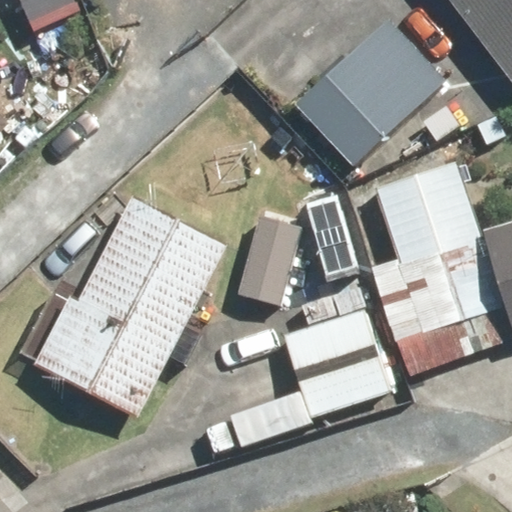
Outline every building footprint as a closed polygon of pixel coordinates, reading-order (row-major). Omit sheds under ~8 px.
[(511,0),(466,0),(511,58),(511,0)] [(54,23),(29,42),(74,98),(98,79),(54,23)] [(450,84),(394,24),(303,109),(359,169),(450,84)] [(0,138),(21,119),(0,97),(0,138)] [(511,234),(491,241),(467,162),(381,189),(402,257),(374,266),(412,387),(511,355),(511,234)] [(240,243),(143,194),(96,287),(76,300),(58,291),(24,357),(150,420),(240,243)] [(310,229),(266,218),(247,294),(291,305),(310,229)] [(398,392),(373,311),(293,335),(318,417),(398,392)]
